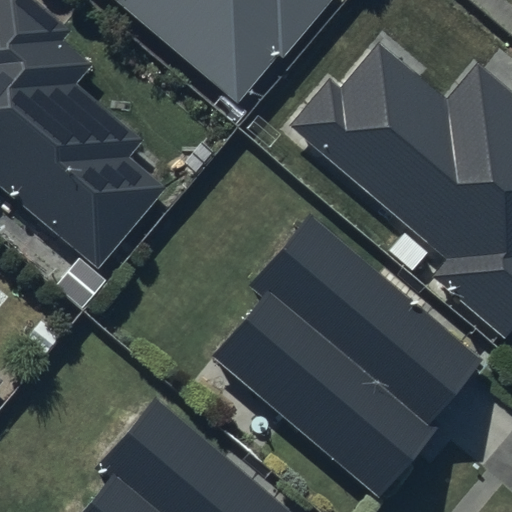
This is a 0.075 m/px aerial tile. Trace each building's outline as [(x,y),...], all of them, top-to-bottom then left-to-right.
[(0,193),(97,276),(164,197),(126,164),(142,146),(74,88),(86,75),(60,53),(70,41),(20,0),(4,0),(0,5),(0,193)] [(104,0),(237,111),(277,64),(283,68),(339,0),(104,0)] [(447,110),(380,53),(341,99),(330,90),(291,135),(448,269),(433,286),(506,348),(511,340),(511,103),(478,75),(447,110)] [(262,307),(212,366),(379,507),(441,434),(431,426),(479,370),(309,226),(249,297),(262,307)] [(118,486),(95,511),(278,511),(161,411),(105,475),(118,486)]
